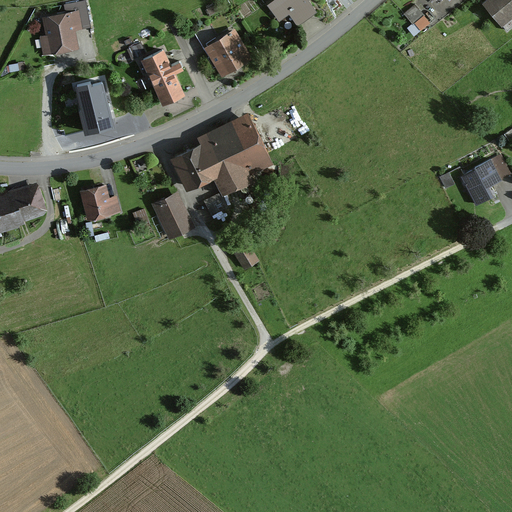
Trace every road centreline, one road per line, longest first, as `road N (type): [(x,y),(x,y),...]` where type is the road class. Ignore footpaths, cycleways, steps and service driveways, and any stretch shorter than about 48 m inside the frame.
road 1 (track): [(71,511),(289,336),(498,229)]
road 2 (unclassified): [(0,167),(81,163),(157,139),(267,81),(374,0)]
road 3 (track): [(267,352),(157,139)]
